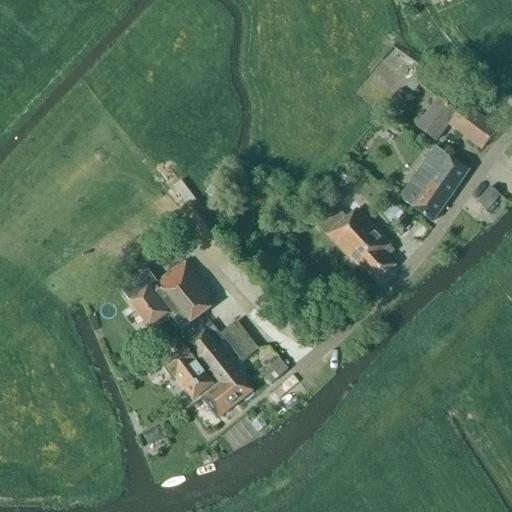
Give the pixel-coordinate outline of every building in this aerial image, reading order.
[(438,59),(450,71),(463,60),(452,47),(438,59)] [(393,87),(402,76),(384,61),(375,72),(393,87)] [(420,66),(405,87),(413,93),(428,72),(420,66)] [(399,91),(389,104),(398,110),(407,97),(399,91)] [(448,125),(481,151),(497,131),(465,107),(459,115),(438,100),(417,128),(436,142),(448,125)] [(418,173),(451,196),(469,171),(449,157),(435,148),(418,173)] [(399,199),(433,223),(451,196),(418,173),(399,199)] [(195,200),(181,181),(173,187),(188,206),(195,200)] [(477,203),(486,211),(499,196),(490,188),(477,203)] [(183,213),(204,241),(218,230),(197,202),(183,213)] [(333,203),(312,221),(343,255),(361,276),(364,274),(375,287),(394,270),(383,257),(392,249),(357,210),(347,219),(333,203)] [(130,303),(130,304),(149,329),(168,315),(181,332),(212,308),(205,298),(209,295),(184,262),(157,283),(148,271),(121,291),(130,303)] [(220,334),(242,362),(258,349),(237,321),(220,334)] [(211,324),(203,329),(204,331),(188,344),(220,385),(202,399),(218,420),(253,392),(214,343),(221,337),(211,324)] [(175,378),(193,401),(213,385),(177,340),(162,351),(167,357),(161,362),(174,379),(175,378)] [(158,427),(143,435),(149,447),(164,439),(158,427)]
